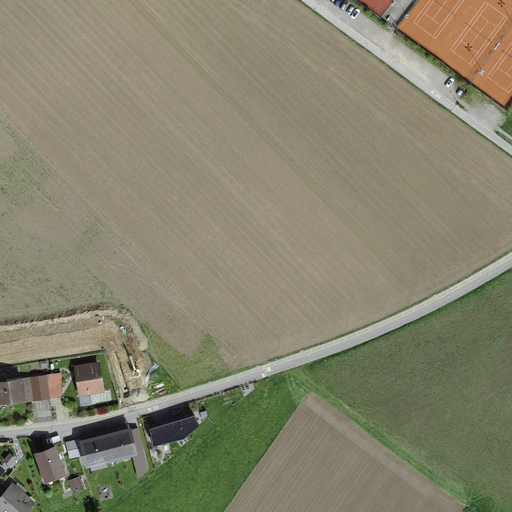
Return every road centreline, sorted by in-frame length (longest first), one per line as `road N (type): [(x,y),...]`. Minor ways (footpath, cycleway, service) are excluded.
road 1 (unclassified): [(0,433),(91,422),(264,372),(403,318),(511,259)]
road 2 (unclassified): [(304,0),(511,152)]
road 3 (track): [(284,364),(481,511)]
